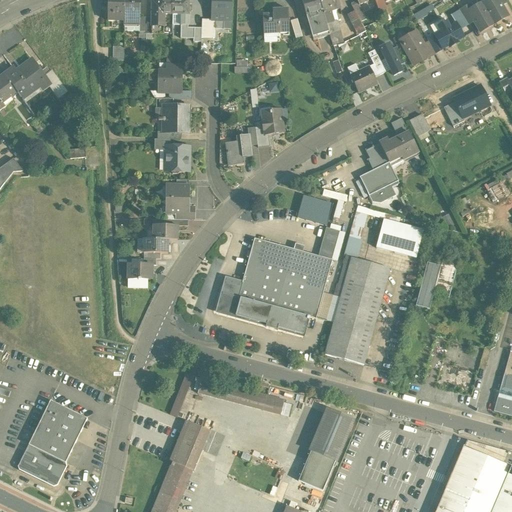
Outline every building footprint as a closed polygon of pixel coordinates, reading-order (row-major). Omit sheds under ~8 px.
[(124,0),(108,0),(108,22),(124,22),(124,0)] [(140,0),(124,0),(124,22),(124,26),(125,26),(139,26),(139,18),(139,14),(140,14),(140,0)] [(156,0),(156,5),(153,5),(153,10),(156,10),(156,15),(156,16),(156,25),(163,25),(163,15),(172,15),(172,0),(156,0)] [(172,0),(172,15),(181,15),(181,26),(188,26),(188,15),(188,11),(191,11),(191,6),(188,6),(188,0),(172,0)] [(231,0),(211,0),(211,11),(231,12),(231,0)] [(301,0),(310,30),(314,28),(316,37),(329,33),(326,25),(323,14),(319,0),(301,0)] [(336,0),(319,0),(323,14),(330,12),(339,9),(336,0)] [(383,3),(381,0),(373,0),(377,7),(379,12),(380,15),(382,18),(387,15),(383,3)] [(487,0),(482,4),(494,25),(508,17),(501,6),(497,0),(487,0)] [(359,6),(358,4),(352,6),(359,20),(360,23),(366,20),(363,13),(361,10),(359,6)] [(470,4),(459,10),(468,25),(474,22),(468,12),(473,9),(470,4)] [(473,9),(468,12),(474,22),(480,33),(494,25),(482,4),(473,9)] [(352,6),(351,5),(346,6),(348,15),(352,23),(359,20),(352,7),(352,6)] [(415,14),(417,19),(435,11),(433,5),(415,14)] [(377,7),(363,13),(366,20),(380,15),(379,12),(377,7)] [(288,10),(272,10),(272,15),(262,16),(263,36),(264,35),(280,34),(280,33),(288,33),(288,34),(289,34),(288,10)] [(231,12),(211,11),(211,20),(224,21),(231,21),(231,12)] [(330,12),(323,14),(326,25),(333,23),(330,12)] [(297,20),(290,22),(296,39),(302,37),(297,20)] [(359,20),(352,23),(358,36),(365,32),(360,23),(359,20)] [(333,23),(326,25),(329,33),(329,36),(333,46),(342,43),(336,22),(333,23)] [(441,33),(435,36),(442,49),(443,49),(449,45),(450,47),(457,43),(456,41),(463,38),(456,25),(449,28),(446,23),(438,27),(441,33)] [(201,28),(189,28),(188,39),(193,39),(201,39),(201,28)] [(210,29),(201,28),(201,39),(209,39),(210,29)] [(416,33),(400,41),(414,66),(429,57),(423,46),(416,33)] [(442,49),(435,36),(427,41),(428,43),(435,54),(443,50),(443,49),(442,49)] [(428,43),(423,46),(429,57),(435,54),(428,43)] [(391,51),(388,45),(380,49),(386,60),(391,70),(394,76),(402,72),(399,66),(391,51)] [(124,48),(113,47),(113,61),(124,61),(124,48)] [(396,48),(391,51),(399,66),(404,64),(403,62),(396,48)] [(380,62),(377,56),(370,59),(373,65),(379,76),(385,73),(380,62)] [(386,60),(380,62),(385,73),(391,70),(386,60)] [(25,65),(16,72),(13,68),(4,75),(17,92),(22,99),(38,87),(42,92),(48,87),(50,86),(44,76),(32,61),(25,65)] [(338,61),(332,63),(336,74),(342,72),(338,61)] [(180,64),(167,64),(167,72),(180,72),(180,64)] [(373,65),(350,76),(358,94),(377,85),(374,79),(379,76),(373,65)] [(68,93),(52,71),(44,76),(50,86),(48,87),(58,100),(68,93)] [(167,72),(159,72),(159,93),(181,94),(181,72),(180,72),(167,72)] [(4,75),(0,77),(0,103),(1,104),(2,103),(2,102),(10,96),(10,97),(17,92),(4,75)] [(507,79),(500,83),(506,94),(511,91),(507,83),(508,82),(507,79)] [(455,103),(464,120),(490,106),(481,87),(454,101),(455,103)] [(251,90),(253,107),(259,106),(257,89),(251,90)] [(173,100),(159,100),(158,108),(162,108),(172,108),(172,106),(173,106),(173,100)] [(465,122),(464,120),(455,103),(444,108),(454,127),(465,122)] [(172,108),(162,108),(162,120),(158,119),(158,122),(162,122),(162,133),(162,134),(170,134),(189,134),(190,106),(180,106),(179,106),(176,106),(175,106),(173,106),(172,106),(172,108)] [(270,109),(263,110),(262,110),(261,111),(263,122),(261,122),(262,130),(263,132),(264,132),(265,136),(268,136),(284,134),(281,110),(271,111),(271,109),(270,109)] [(422,116),(409,122),(417,137),(430,131),(422,116)] [(402,119),(391,124),(397,136),(407,131),(402,119)] [(255,129),(248,130),(249,136),(251,146),(257,145),(255,131),(256,131),(255,129)] [(256,131),(255,131),(257,145),(258,148),(270,147),(268,136),(265,136),(264,132),(263,132),(262,130),(256,131)] [(395,140),(389,143),(388,140),(380,144),(389,163),(401,157),(403,160),(418,152),(413,142),(410,143),(407,136),(409,135),(407,131),(397,136),(399,139),(395,141),(395,140)] [(231,143),(228,144),(229,152),(226,153),(228,167),(244,165),(243,158),(252,157),(251,146),(249,136),(237,137),(237,138),(239,138),(240,142),(231,143)] [(157,140),(154,140),(154,151),(165,151),(165,165),(170,165),(170,172),(172,174),(178,175),(180,172),(188,173),(188,158),(189,158),(189,148),(170,148),(170,141),(157,140)] [(380,144),(366,152),(369,159),(368,160),(373,171),(359,178),(369,197),(380,191),(398,182),(389,163),(380,144)] [(71,158),(80,157),(79,149),(70,150),(71,158)] [(13,160),(0,169),(0,178),(4,184),(13,173),(22,172),(13,160)] [(189,187),(167,186),(167,187),(166,214),(176,214),(184,214),(184,209),(188,209),(188,208),(189,187)] [(333,216),(342,219),(348,195),(326,190),(325,196),(337,199),(333,216)] [(380,191),(369,197),(372,203),(380,204),(385,202),(380,191)] [(304,196),(298,219),(327,226),(332,204),(304,196)] [(188,208),(188,209),(184,209),(184,214),(176,214),(176,220),(188,221),(188,220),(194,220),(194,208),(188,208)] [(423,231),(383,220),(376,248),(416,259),(423,231)] [(158,226),(153,226),(153,240),(168,240),(168,241),(177,241),(177,227),(178,227),(158,226)] [(326,228),(318,257),(332,260),(339,232),(326,228)] [(318,257),(254,239),(242,283),(226,278),(217,311),(304,335),(308,320),(309,321),(310,318),(316,320),(332,261),(332,260),(318,257)] [(168,240),(153,240),(144,240),(143,254),(148,254),(160,254),(168,254),(168,241),(168,240)] [(390,269),(351,259),(324,355),(363,366),(390,269)] [(458,264),(442,260),(440,267),(433,294),(449,298),(458,264)] [(440,267),(427,263),(416,307),(429,310),(433,294),(440,267)] [(143,266),(128,266),(127,280),(138,280),(138,281),(141,281),(141,280),(152,280),(152,266),(143,266)] [(511,351),(510,351),(503,376),(507,377),(504,388),(511,390),(511,351)] [(266,396),(201,379),(197,394),(262,411),(263,411),(266,396)] [(284,401),(266,396),(263,411),(280,416),(284,401)] [(87,420),(50,401),(18,467),(27,472),(28,473),(54,486),(55,485),(65,466),(65,465),(87,420)] [(352,421),(328,411),(315,442),(339,452),(352,421)] [(186,422),(170,461),(169,462),(189,469),(193,471),(194,471),(193,471),(209,432),(210,432),(210,431),(186,422)] [(506,460),(508,454),(471,440),(469,446),(506,460)] [(315,442),(298,482),(322,492),(339,452),(315,442)] [(510,467),(464,447),(436,511),(511,511),(511,476),(507,474),(510,467)] [(171,467),(152,511),(171,511),(189,469),(172,463),(171,466),(171,467)]
